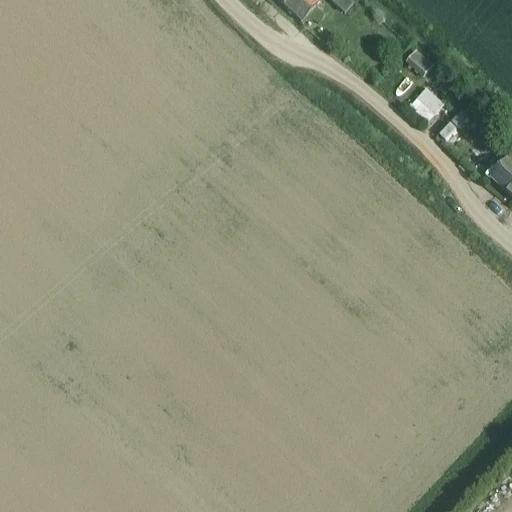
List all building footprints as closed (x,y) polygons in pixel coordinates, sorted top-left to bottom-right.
[(275,0),(299,22),(300,24),(320,0),(275,0)] [(346,0),(332,0),(330,3),(332,4),(344,15),(353,6),(346,0)] [(416,53),(406,64),(423,80),(434,69),(416,53)] [(440,70),(430,81),(437,88),(447,76),(440,70)] [(447,79),(436,93),(440,96),(438,99),(444,105),(443,106),(454,115),(470,97),(459,88),(458,89),(447,79)] [(425,91),(408,110),(427,127),(444,108),(425,91)] [(491,180),(511,199),(511,144),(504,138),(498,146),(511,158),(491,180)]
